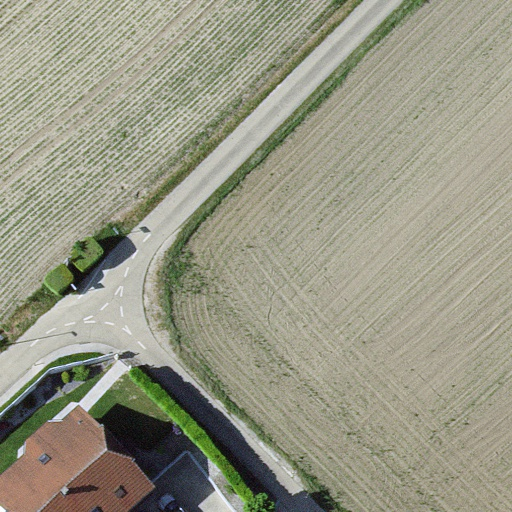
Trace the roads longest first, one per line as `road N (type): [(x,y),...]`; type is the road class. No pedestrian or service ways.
road 1 (track): [(385,0),(93,297),(306,511)]
road 2 (residential): [(0,376),(93,297)]
